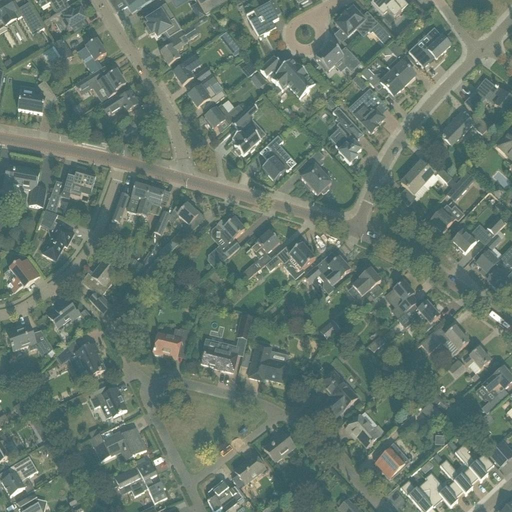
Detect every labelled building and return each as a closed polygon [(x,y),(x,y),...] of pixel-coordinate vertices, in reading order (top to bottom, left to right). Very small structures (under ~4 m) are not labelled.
[(55,14),(57,16),(62,13),(61,11),(53,0),(33,0),(36,4),(37,3),(41,10),(50,5),(55,14)] [(53,0),(61,11),(62,13),(69,9),(67,5),(65,6),(60,0),(53,0)] [(107,0),(117,15),(127,9),(132,16),(156,0),(107,0)] [(233,0),(196,0),(205,16),(233,0)] [(273,28),(277,26),(274,20),(281,16),(272,0),(257,0),(262,9),(246,17),(249,25),(248,25),(252,32),(253,31),(259,42),(275,33),(273,28)] [(388,14),(394,21),(400,15),(407,8),(399,0),(377,0),(370,7),(377,14),(382,19),(388,14)] [(0,6),(0,31),(21,19),(33,38),(44,31),(28,5),(28,6),(29,8),(20,13),(14,4),(11,6),(9,2),(0,6)] [(197,6),(191,10),(198,22),(204,18),(197,6)] [(168,25),(174,21),(166,8),(160,11),(168,25)] [(62,13),(57,16),(43,24),(47,32),(48,31),(46,29),(54,24),(56,26),(59,24),(64,33),(71,29),(72,30),(77,27),(77,26),(85,21),(84,19),(85,18),(82,13),(81,14),(80,12),(74,16),(70,9),(69,9),(62,13)] [(342,21),(335,27),(339,32),(347,40),(356,32),(361,27),(368,35),(369,34),(370,36),(372,35),(378,41),(385,34),(377,26),(367,15),(361,20),(352,11),(347,16),(346,15),(341,20),(342,21)] [(161,13),(146,23),(149,27),(147,28),(147,29),(151,36),(152,37),(155,35),(157,40),(164,35),(165,34),(169,41),(181,33),(174,21),(168,25),(161,13)] [(197,22),(191,26),(193,30),(197,28),(207,22),(204,18),(198,22),(197,22)] [(422,18),(416,23),(420,28),(414,33),(418,38),(424,44),(429,38),(435,45),(427,52),(436,62),(450,48),(430,27),(428,29),(424,25),(426,23),(422,18)] [(171,48),(168,50),(160,55),(168,68),(177,62),(180,60),(176,55),(183,50),(182,49),(188,45),(187,43),(197,36),(191,26),(181,33),(169,41),(167,42),(171,48)] [(226,34),(219,39),(235,59),(239,56),(242,54),(226,34)] [(81,61),(82,61),(87,68),(91,76),(92,77),(93,76),(102,70),(97,62),(106,57),(97,42),(85,50),(78,55),(81,61)] [(52,50),(42,56),(47,65),(52,72),(59,67),(73,59),(63,43),(51,50),(52,50)] [(351,75),(360,67),(346,52),(340,57),(330,46),(330,47),(325,52),(320,56),(321,56),(315,61),(328,75),(340,64),(351,75)] [(397,60),(386,70),(404,89),(415,79),(400,63),(405,58),(394,46),(389,51),(397,60)] [(184,68),(182,70),(173,75),(182,88),(190,83),(193,81),(190,76),(201,69),(193,57),(181,64),(184,68)] [(283,70),(280,67),(281,67),(274,60),(260,73),(266,79),(273,72),(276,76),(275,77),(271,81),(278,88),(273,93),(277,97),(280,93),(286,88),(298,100),(304,94),(307,97),(308,95),(315,88),(314,88),(306,80),(307,79),(308,79),(297,67),(297,68),(296,69),(291,64),(291,63),(283,70)] [(249,80),(259,73),(252,64),(242,71),(249,80)] [(206,70),(195,78),(200,85),(211,77),(206,70)] [(396,96),(404,89),(386,70),(378,78),(377,77),(376,77),(375,77),(374,78),(367,71),(361,77),(372,89),(378,83),(389,95),(389,96),(393,101),(397,97),(396,96)] [(97,83),(79,94),(83,99),(93,92),(99,88),(108,101),(109,100),(110,101),(117,97),(115,94),(117,92),(125,87),(116,73),(108,79),(104,81),(105,82),(99,85),(97,83)] [(258,75),(251,81),(254,85),(262,79),(258,75)] [(79,94),(97,83),(93,76),(92,77),(91,76),(74,87),(79,94)] [(211,100),(215,96),(210,89),(216,84),(211,77),(200,85),(192,90),(195,94),(189,98),(197,110),(209,102),(211,100)] [(357,78),(352,82),(357,88),(362,83),(357,78)] [(468,101),(464,106),(471,113),(474,115),(479,110),(477,108),(484,100),(502,115),(507,109),(511,102),(511,100),(501,92),(500,94),(497,91),(498,90),(496,88),(495,89),(485,82),(476,93),(469,101),(468,101)] [(57,99),(45,83),(42,85),(39,87),(43,93),(42,97),(35,96),(34,99),(22,97),(19,112),(43,116),(45,109),(52,111),(54,101),(57,99)] [(222,91),(215,96),(211,100),(216,106),(227,97),(222,91)] [(363,105),(352,116),(370,136),(378,129),(376,127),(384,120),(380,116),(387,110),(370,91),(359,101),(363,105)] [(104,106),(101,108),(105,114),(108,119),(111,116),(121,110),(123,109),(126,115),(130,112),(138,107),(137,105),(139,103),(136,99),(133,100),(130,94),(126,97),(123,93),(104,106)] [(336,108),(331,102),(327,105),(332,111),(336,108)] [(258,113),(252,107),(232,126),(237,132),(238,131),(240,134),(231,142),(236,146),(233,149),(236,151),(234,153),(239,158),(241,157),(243,159),(249,153),(250,154),(255,149),(254,148),(260,142),(246,128),(254,120),(252,119),(258,113)] [(214,132),(215,134),(225,125),(228,128),(243,114),(238,108),(234,111),(227,116),(221,108),(216,112),(215,111),(212,114),(204,120),(214,132)] [(340,159),(343,162),(344,161),(350,167),(352,166),(353,167),(357,163),(356,162),(358,160),(356,158),(361,153),(354,145),(352,143),(356,140),(359,142),(363,138),(338,111),(333,116),(338,121),(335,123),(339,127),(336,129),(344,137),(335,146),(335,147),(336,148),(335,149),(339,153),(340,152),(341,153),(339,155),(341,158),(340,159)] [(117,129),(119,128),(129,122),(125,115),(116,121),(115,122),(113,123),(116,127),(117,129)] [(473,128),(482,137),(489,130),(476,117),(469,124),(461,116),(440,137),(452,149),(473,128)] [(125,138),(136,131),(132,124),(121,131),(125,138)] [(511,133),(510,135),(498,148),(507,157),(511,161),(511,133)] [(268,165),(262,171),(274,184),(286,173),(287,174),(291,171),(286,165),(291,160),(279,148),(283,144),(277,138),(266,149),(270,153),(264,160),(268,165)] [(318,153),(304,165),(310,171),(300,180),(307,187),(306,187),(311,192),(311,191),(317,198),(321,194),(323,196),(329,191),(327,189),(331,185),(324,178),(326,176),(320,169),(323,166),(320,163),(324,159),(318,153)] [(446,186),(452,180),(433,163),(426,170),(421,165),(411,176),(423,187),(433,177),(435,179),(437,177),(446,186)] [(45,192),(45,191),(37,190),(40,173),(7,168),(5,178),(0,177),(0,194),(10,196),(12,186),(22,188),(22,191),(31,193),(28,208),(43,211),(47,192),(45,192)] [(65,177),(62,187),(59,198),(69,201),(72,191),(90,196),(95,179),(88,176),(87,178),(76,174),(74,182),(71,181),(72,179),(65,177)] [(423,187),(411,176),(401,187),(406,191),(399,199),(408,209),(409,208),(416,200),(413,198),(423,187)] [(454,203),(461,196),(474,184),(466,176),(454,189),(447,196),(454,203)] [(150,189),(135,184),(131,200),(127,213),(135,216),(141,218),(150,189)] [(499,201),(505,194),(498,187),(492,194),(499,201)] [(150,189),(141,218),(145,219),(145,220),(147,220),(151,207),(159,209),(161,202),(167,204),(170,195),(164,193),(150,189)] [(119,225),(128,199),(120,196),(110,222),(119,225)] [(45,213),(55,217),(60,201),(51,198),(45,213)] [(499,204),(495,208),(500,213),(503,216),(508,212),(505,209),(499,204)] [(149,268),(152,271),(198,227),(194,222),(198,217),(187,207),(183,212),(178,208),(171,216),(170,218),(168,222),(172,226),(179,219),(187,226),(170,243),(171,243),(159,254),(160,257),(149,268)] [(442,235),(449,228),(452,225),(455,221),(458,223),(464,216),(455,208),(451,212),(447,207),(440,214),(431,224),(442,235)] [(42,221),(53,227),(58,218),(55,217),(45,213),(42,221)] [(161,239),(168,222),(170,218),(162,214),(150,243),(156,246),(161,239)] [(208,259),(208,263),(215,271),(239,250),(233,242),(244,232),(235,222),(237,221),(232,214),(218,226),(224,232),(222,234),(221,238),(228,246),(222,251),(220,248),(208,259)] [(486,231),(494,238),(504,227),(496,220),(486,231)] [(41,255),(47,259),(56,263),(64,248),(67,249),(74,236),(65,231),(57,227),(52,236),(53,236),(47,247),(46,247),(41,255)] [(453,233),(458,238),(452,245),(465,257),(477,244),(486,234),(484,233),(480,228),(469,240),(457,229),(453,233)] [(483,249),(494,238),(486,231),(484,233),(486,234),(477,244),(483,249)] [(266,256),(272,252),(279,245),(270,234),(257,245),(251,250),(255,255),(261,250),(266,256)] [(487,247),(491,252),(500,243),(496,238),(487,247)] [(286,249),(275,258),(283,267),(295,281),(304,274),(302,272),(315,261),(302,246),(291,255),(286,249)] [(483,260),(476,267),(481,272),(482,273),(480,275),(482,277),(484,275),(490,281),(502,268),(503,268),(511,259),(511,247),(511,248),(502,258),(498,263),(490,256),(489,254),(483,260)] [(495,251),(490,256),(498,263),(502,258),(495,251)] [(270,263),(264,256),(242,275),(248,282),(270,263)] [(490,281),(487,284),(500,297),(507,290),(511,286),(511,259),(503,268),(502,268),(490,281)] [(303,279),(309,287),(319,278),(324,284),(326,282),(331,288),(339,282),(350,273),(339,260),(329,269),(323,262),(303,279)] [(20,267),(18,264),(9,271),(16,281),(8,287),(14,295),(22,289),(24,291),(34,283),(30,278),(36,273),(27,262),(20,267)] [(112,309),(105,302),(102,299),(113,284),(111,282),(116,275),(102,264),(91,278),(88,276),(81,285),(95,296),(89,302),(103,317),(112,309)] [(122,270),(118,276),(122,279),(127,273),(122,270)] [(367,295),(377,287),(380,283),(381,282),(378,279),(377,279),(370,272),(353,286),(358,291),(364,297),(357,304),(364,311),(371,304),(374,302),(367,295)] [(386,298),(385,300),(394,311),(396,310),(403,318),(414,308),(417,305),(411,298),(414,296),(403,284),(396,291),(386,298)] [(236,292),(232,287),(227,291),(232,296),(236,292)] [(384,306),(378,299),(374,302),(371,304),(377,311),(384,306)] [(72,323),(80,317),(75,310),(74,311),(65,300),(59,306),(61,309),(48,319),(57,331),(70,321),(72,323)] [(225,305),(230,311),(235,306),(230,301),(225,305)] [(414,308),(403,318),(400,320),(407,328),(419,318),(424,323),(425,322),(430,327),(439,319),(426,304),(417,312),(414,308)] [(86,322),(90,318),(85,312),(81,315),(86,322)] [(242,317),(237,341),(239,341),(247,343),(252,320),(242,317)] [(332,323),(320,332),(328,341),(340,332),(332,323)] [(37,345),(37,346),(36,346),(33,336),(30,327),(22,329),(23,331),(17,333),(17,332),(15,333),(14,331),(7,333),(8,335),(6,336),(13,353),(28,348),(30,353),(41,348),(46,357),(48,355),(53,352),(45,340),(39,344),(37,345)] [(458,353),(461,351),(468,345),(455,329),(446,338),(439,331),(421,347),(429,355),(441,345),(443,346),(448,341),(458,353)] [(180,331),(177,341),(157,336),(153,356),(176,362),(178,352),(188,354),(191,342),(193,334),(180,331)] [(373,354),(384,345),(379,339),(368,348),(373,354)] [(238,350),(237,356),(243,358),(247,343),(239,341),(236,350),(238,350)] [(204,357),(201,367),(217,371),(217,372),(232,376),(234,366),(236,358),(237,356),(238,350),(236,350),(205,342),(204,350),(205,351),(204,357)] [(88,381),(96,378),(105,373),(97,357),(99,356),(94,347),(75,356),(88,381)] [(251,370),(248,380),(263,383),(263,381),(282,385),(284,376),(286,367),(288,360),(286,357),(270,353),(271,350),(256,347),(251,370)] [(480,372),(482,370),(490,363),(479,351),(472,357),(469,359),(464,364),(468,368),(473,363),(480,372)] [(55,360),(56,361),(61,368),(71,361),(65,352),(55,360)] [(250,356),(245,354),(241,368),(247,369),(250,356)] [(310,368),(316,374),(322,369),(314,361),(310,368)] [(455,381),(466,371),(458,363),(447,372),(455,381)] [(497,398),(503,392),(507,390),(511,384),(511,380),(503,370),(492,379),(493,379),(482,388),(488,396),(490,394),(492,397),(495,395),(497,398)] [(335,420),(342,413),(357,400),(333,374),(320,387),(332,401),(324,408),(335,420)] [(387,389),(392,393),(397,388),(391,384),(387,389)] [(113,420),(118,417),(127,413),(116,391),(108,396),(103,387),(88,394),(91,401),(89,402),(94,411),(101,408),(107,420),(112,417),(113,420)] [(432,392),(426,399),(437,408),(444,414),(449,409),(453,406),(449,403),(447,406),(432,392)] [(493,401),(481,411),(486,417),(498,407),(493,401)] [(436,426),(443,418),(430,405),(422,413),(436,426)] [(452,408),(447,412),(452,418),(457,413),(452,408)] [(0,431),(10,425),(5,416),(0,419),(0,431)] [(352,435),(366,451),(384,435),(378,427),(371,433),(356,416),(346,425),(349,428),(345,432),(350,437),(352,435)] [(40,427),(37,422),(32,425),(35,430),(40,427)] [(97,431),(88,435),(91,441),(100,437),(97,431)] [(129,462),(137,457),(146,453),(135,431),(126,435),(117,440),(115,436),(102,443),(100,437),(91,441),(90,442),(101,464),(124,453),(129,462)] [(275,465),(286,456),(294,450),(282,434),(274,441),(275,442),(264,451),(275,465)] [(0,438),(0,467),(2,472),(18,463),(15,457),(19,455),(12,443),(9,445),(4,436),(0,438)] [(434,447),(443,447),(443,438),(434,438),(434,447)] [(500,470),(511,459),(511,454),(502,443),(487,456),(500,470)] [(51,444),(44,448),(46,452),(53,448),(51,444)] [(449,444),(447,446),(453,453),(456,450),(451,444),(450,445),(449,444)] [(393,446),(374,464),(391,482),(410,465),(393,446)] [(463,448),(455,455),(469,471),(478,482),(480,484),(487,478),(485,475),(493,468),(484,457),(475,464),(468,456),(469,454),(463,448)] [(436,456),(433,460),(438,465),(441,462),(436,456)] [(234,474),(239,479),(244,487),(245,487),(265,472),(253,457),(247,462),(248,463),(234,474)] [(29,459),(17,466),(8,471),(12,478),(1,484),(10,499),(25,491),(28,496),(34,492),(28,480),(38,474),(29,459)] [(139,467),(146,464),(143,459),(134,464),(136,469),(139,467)] [(57,467),(62,474),(67,471),(63,463),(57,467)] [(155,506),(158,504),(167,500),(163,492),(165,491),(158,477),(156,478),(148,463),(146,464),(139,467),(136,469),(114,480),(118,487),(117,488),(122,498),(132,493),(135,499),(148,493),(155,506)] [(446,463),(440,468),(453,484),(463,495),(465,498),(472,491),(470,488),(478,482),(469,471),(460,479),(446,463)] [(424,467),(420,471),(424,476),(428,472),(424,467)] [(431,476),(425,481),(426,483),(434,493),(443,502),(450,511),(457,504),(455,502),(463,495),(453,484),(445,492),(431,476)] [(244,487),(239,479),(233,484),(236,488),(239,491),(244,487)] [(408,484),(400,491),(409,501),(407,502),(411,506),(413,505),(416,509),(434,493),(426,483),(416,492),(408,484)] [(211,502),(207,504),(211,511),(225,511),(236,504),(236,505),(242,500),(245,499),(244,498),(239,491),(236,488),(230,493),(224,486),(216,492),(214,490),(207,495),(211,502)] [(434,493),(416,509),(418,511),(433,511),(432,511),(443,502),(434,493)] [(33,496),(25,500),(16,506),(20,511),(22,511),(21,511),(44,511),(45,510),(40,508),(41,503),(37,502),(33,496)] [(75,497),(67,502),(71,509),(79,504),(75,497)] [(358,511),(353,506),(352,507),(343,499),(337,505),(340,509),(339,510),(340,511),(358,511)] [(511,511),(511,503),(509,501),(499,510),(501,511),(511,511)]
